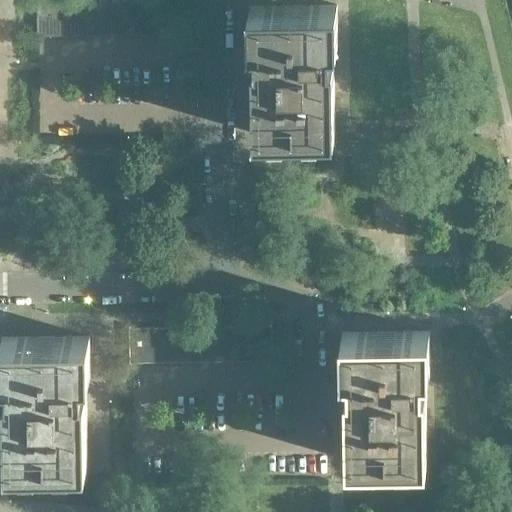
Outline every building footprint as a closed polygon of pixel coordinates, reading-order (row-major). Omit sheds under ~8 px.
[(50,13),(49,0),(37,0),(37,13),(50,13)] [(61,12),(61,0),(49,0),(50,13),(61,12)] [(73,12),(72,0),(70,0),(61,0),(61,12),(73,12)] [(85,12),(84,0),(72,0),(73,12),(85,12)] [(96,12),(96,0),(84,0),(85,12),(96,12)] [(108,12),(107,0),(96,0),(96,12),(108,12)] [(120,12),(119,0),(107,0),(108,12),(120,12)] [(131,11),(131,0),(119,0),(120,12),(131,11)] [(143,11),(142,0),(131,0),(131,11),(143,11)] [(155,11),(154,0),(142,0),(143,11),(155,11)] [(166,11),(166,0),(154,0),(155,11),(166,11)] [(179,11),(179,0),(166,0),(166,11),(179,11)] [(335,132),(334,59),(325,59),(325,45),(337,45),(337,4),(249,5),(249,44),(256,44),(257,60),(254,61),(255,133),(335,132)] [(132,34),(131,11),(120,12),(120,34),(132,34)] [(143,34),(143,11),(131,11),(132,34),(143,34)] [(155,33),(155,11),(143,11),(143,34),(155,33)] [(167,33),(166,11),(155,11),(155,33),(167,33)] [(180,33),(179,11),(166,11),(167,33),(180,33)] [(62,35),(61,12),(50,13),(50,35),(62,35)] [(73,35),(73,12),(61,12),(62,35),(73,35)] [(85,34),(85,12),(73,12),(73,35),(85,34)] [(97,34),(96,12),(85,12),(85,34),(97,34)] [(108,34),(108,12),(96,12),(97,34),(108,34)] [(120,34),(120,12),(108,12),(108,34),(120,34)] [(50,35),(50,13),(37,13),(37,35),(50,35)] [(235,338),(235,325),(223,326),(223,338),(235,338)] [(247,338),(247,325),(235,325),(235,338),(247,338)] [(259,337),(258,325),(247,325),(247,338),(259,337)] [(272,337),(271,325),(258,325),(259,337),(272,337)] [(165,339),(165,326),(153,327),(153,339),(165,339)] [(177,339),(177,326),(165,326),(165,339),(177,339)] [(188,338),(188,326),(177,326),(177,339),(188,338)] [(200,338),(200,326),(188,326),(188,338),(200,338)] [(212,338),(212,326),(200,326),(200,338),(212,338)] [(223,338),(223,326),(212,326),(212,338),(223,338)] [(142,339),(142,327),(129,327),(129,339),(142,339)] [(153,339),(153,327),(142,327),(142,339),(153,339)] [(427,459),(426,386),(417,386),(417,371),(430,371),(429,331),(341,332),(342,371),(349,371),(349,379),(349,387),(346,387),(347,460),(427,459)] [(87,464),(86,391),(77,391),(77,376),(90,376),(89,336),(1,337),(2,376),(9,375),(9,392),(6,392),(7,465),(87,464)] [(259,360),(259,337),(247,338),(247,360),(259,360)] [(272,359),(272,337),(259,337),(259,360),(272,359)] [(189,361),(188,338),(177,339),(177,361),(189,361)] [(200,360),(200,338),(188,338),(189,361),(200,360)] [(212,360),(212,338),(200,338),(200,360),(212,360)] [(224,360),(223,338),(212,338),(212,360),(224,360)] [(235,360),(235,338),(223,338),(224,360),(235,360)] [(247,360),(247,338),(235,338),(235,360),(247,360)] [(142,361),(142,339),(129,339),(129,350),(129,362),(142,361)] [(154,361),(153,339),(142,339),(142,361),(154,361)] [(165,361),(165,339),(153,339),(154,361),(165,361)] [(177,361),(177,339),(165,339),(165,361),(177,361)]
